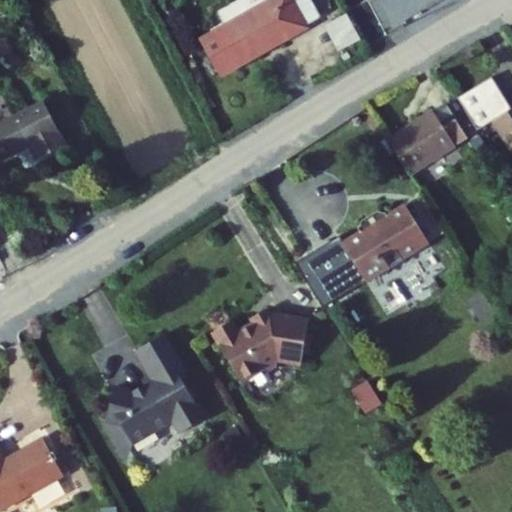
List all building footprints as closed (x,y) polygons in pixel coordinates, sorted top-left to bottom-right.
[(255,0),(199,29),(219,67),(306,21),(303,14),(317,7),(313,0),(255,0)] [(341,38),(359,29),(346,4),(328,13),(341,38)] [(490,121),(511,155),(511,107),(509,110),(490,77),(455,98),(474,131),(490,121)] [(449,142),(462,135),(441,100),(429,107),(449,142)] [(0,126),(0,163),(32,147),(40,163),(71,146),(48,103),(0,126)] [(381,132),(405,172),(451,144),(449,142),(429,107),(427,105),(381,132)] [(400,202),(382,213),(385,218),(403,207),(400,202)] [(401,253),(423,239),(403,207),(385,218),(382,213),(380,210),(372,208),(356,218),(355,223),(352,225),(356,230),(341,239),(351,255),(347,257),(361,278),(379,267),(380,269),(401,255),(401,253)] [(341,239),(337,241),(347,257),(351,255),(341,239)] [(222,313),(203,324),(232,374),(254,361),(260,363),(268,359),(269,352),(292,356),(301,312),(262,304),(259,299),(241,310),(244,315),(229,323),(222,313)] [(172,357),(154,326),(126,343),(141,368),(132,373),(135,377),(122,384),(104,379),(95,412),(109,416),(122,437),(162,413),(170,426),(195,412),(165,360),(172,357)] [(367,381),(350,392),(366,415),(382,404),(367,381)] [(0,500),(56,465),(35,430),(0,451),(0,500)]
